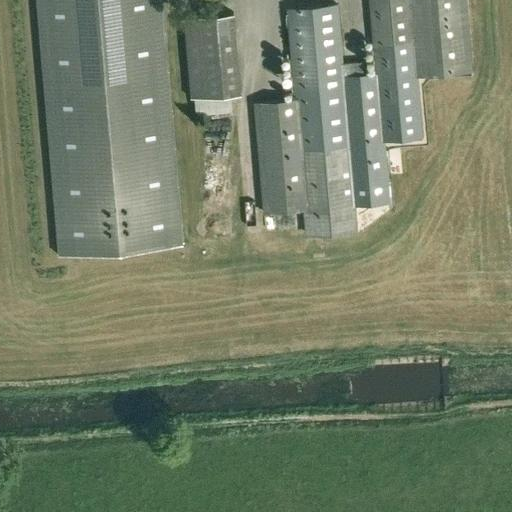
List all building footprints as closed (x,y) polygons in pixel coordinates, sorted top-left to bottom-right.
[(36,0),(58,254),(181,244),(160,0),(36,0)] [(409,0),(369,0),(375,60),(384,140),(422,137),(416,75),(409,0)] [(465,0),(409,0),(416,75),(472,70),(465,0)] [(338,3),(287,7),(294,98),(302,207),(304,236),(356,231),(354,203),(344,61),(338,3)] [(233,11),(184,14),(190,96),(240,92),(233,11)] [(384,142),(376,70),(365,71),(363,59),(344,61),(354,203),(390,200),(384,142)] [(294,98),(253,101),(262,211),(302,207),(294,98)]
